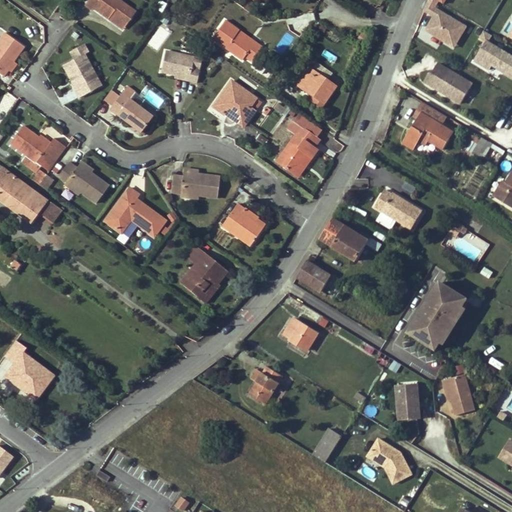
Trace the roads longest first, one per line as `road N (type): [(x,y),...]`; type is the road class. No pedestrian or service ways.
road 1 (tertiary): [(56,467),(264,299),(318,211)]
road 2 (residential): [(25,84),(136,159),(175,140),(215,144),(318,211)]
road 3 (tertiary): [(318,211),(362,134),(418,0)]
road 4 (unknown): [(387,75),(500,138)]
road 5 (unknown): [(433,420),(437,443),(455,467),(511,504)]
